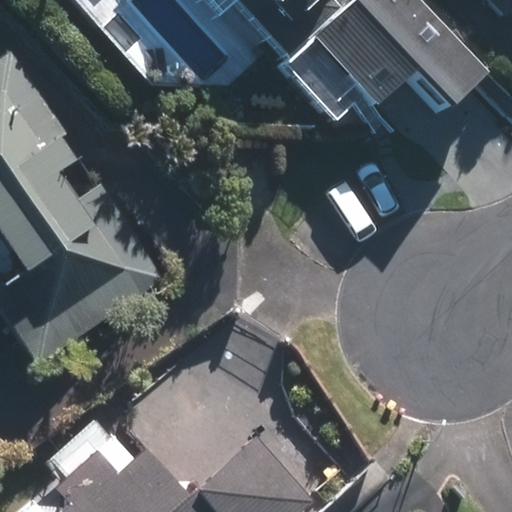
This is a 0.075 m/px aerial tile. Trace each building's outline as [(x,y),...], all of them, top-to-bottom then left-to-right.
[(193,0),(218,27),(231,16),(282,71),(336,22),(318,2),(320,0),(193,0)] [(511,0),(484,0),(500,17),(511,5),(511,0)] [(11,71),(0,77),(0,327),(28,370),(158,286),(95,190),(75,203),(41,150),(56,140),(11,71)] [(237,445),(175,500),(185,511),(289,511),(295,508),(237,445)] [(163,511),(128,471),(98,496),(76,470),(34,505),(40,511),(163,511)]
